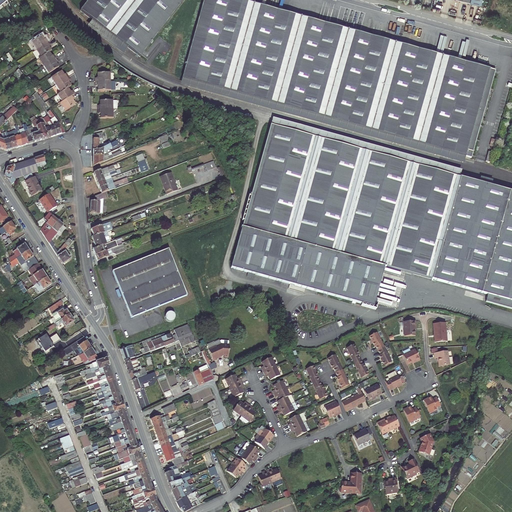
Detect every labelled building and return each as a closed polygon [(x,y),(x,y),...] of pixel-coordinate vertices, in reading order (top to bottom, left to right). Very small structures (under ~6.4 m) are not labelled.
[(88,0),(80,11),(92,20),(128,48),(140,57),(183,0),(88,0)] [(240,0),(203,0),(182,78),(465,157),(471,158),(495,70),(477,65),(462,61),(430,52),(415,48),(383,39),(384,33),(349,24),(348,30),(336,26),(321,22),(288,13),(274,9),(241,0),(240,0)] [(432,0),(431,7),(430,10),(437,12),(440,0),(432,0)] [(275,3),(274,9),(288,13),(290,8),(275,3)] [(322,17),(321,22),(336,26),(337,20),(322,17)] [(126,52),(128,48),(92,20),(90,23),(87,27),(123,55),(124,53),(126,52)] [(31,43),(36,50),(49,42),(47,39),(44,40),(42,36),(41,36),(38,31),(32,36),(35,40),(31,43)] [(36,50),(41,58),(49,52),(51,51),(49,47),(51,45),(49,42),(36,50)] [(417,43),(415,48),(430,52),(431,46),(417,43)] [(15,49),(9,53),(12,58),(18,53),(15,49)] [(41,58),(38,59),(43,66),(56,58),(54,55),(52,56),(49,52),(41,58)] [(464,56),(462,61),(477,65),(478,60),(464,56)] [(58,62),(56,58),(43,66),(48,74),(59,67),(56,63),(58,62)] [(61,71),(51,78),(55,85),(68,77),(66,74),(64,75),(61,71)] [(95,82),(110,82),(110,73),(97,73),(97,78),(95,78),(95,82)] [(68,77),(55,85),(60,93),(68,88),(71,86),(68,82),(70,81),(68,77)] [(465,157),(182,78),(181,81),(180,85),(463,163),(464,160),(465,157)] [(110,91),(110,82),(95,82),(95,86),(98,86),(98,91),(110,91)] [(62,102),(72,96),(75,94),(73,91),(70,92),(68,88),(60,93),(57,95),(62,102)] [(75,99),(72,96),(62,102),(60,104),(64,111),(75,104),(72,100),(75,99)] [(100,106),(97,106),(97,110),(113,109),(112,100),(100,101),(100,106)] [(0,115),(0,127),(4,124),(9,119),(12,116),(16,112),(23,105),(21,103),(14,109),(13,107),(3,116),(1,114),(0,115)] [(113,109),(97,110),(98,114),(100,114),(100,118),(113,118),(113,109)] [(52,124),(56,135),(65,132),(60,124),(50,110),(47,112),(54,122),(52,122),(52,124)] [(48,116),(43,119),(49,129),(51,137),(56,135),(52,124),(52,122),(48,116)] [(271,122),(271,125),(459,177),(461,170),(272,118),(271,122)] [(40,132),(42,140),(48,138),(51,137),(49,129),(45,130),(43,127),(45,127),(43,120),(38,121),(38,120),(33,122),(35,127),(36,127),(38,132),(40,132)] [(22,146),(28,144),(25,133),(23,129),(19,130),(17,125),(16,126),(22,146)] [(32,128),(28,129),(27,127),(25,125),(22,126),(23,129),(25,133),(28,144),(42,140),(40,132),(38,132),(35,133),(32,128)] [(271,125),(231,267),(373,307),(384,266),(404,272),(419,276),(488,295),(486,302),(511,309),(511,191),(491,186),(479,183),(459,177),(271,125)] [(17,148),(22,146),(16,126),(15,126),(15,127),(16,129),(11,130),(12,132),(17,148)] [(7,132),(2,134),(3,140),(6,151),(11,149),(7,135),(7,132)] [(7,135),(11,149),(17,148),(12,132),(11,132),(11,134),(7,135)] [(106,143),(103,144),(102,132),(93,135),(93,150),(104,148),(106,146),(106,143)] [(166,135),(158,138),(161,144),(169,141),(166,135)] [(93,150),(93,156),(103,156),(107,154),(108,154),(106,151),(112,148),(111,147),(112,146),(113,147),(115,145),(116,147),(118,145),(116,141),(106,146),(104,148),(93,150)] [(93,156),(92,166),(121,154),(120,151),(112,155),(108,157),(107,154),(103,156),(93,156)] [(46,164),(43,156),(34,159),(37,167),(39,167),(46,164)] [(7,168),(4,175),(11,186),(16,178),(38,171),(37,171),(37,167),(34,159),(7,168)] [(190,167),(187,168),(188,171),(191,170),(192,172),(204,168),(206,172),(216,168),(213,161),(191,169),(190,167)] [(113,165),(93,173),(96,178),(109,173),(111,172),(115,171),(113,165)] [(41,191),(34,177),(33,178),(31,173),(24,177),(26,181),(25,182),(29,190),(29,191),(29,192),(29,193),(30,195),(31,195),(32,196),(41,191)] [(111,178),(109,173),(96,178),(98,183),(111,178)] [(171,173),(160,177),(166,195),(177,191),(171,173)] [(480,177),(479,183),(491,186),(493,180),(480,177)] [(113,183),(111,178),(98,183),(99,188),(113,183)] [(115,189),(114,186),(119,184),(120,185),(128,183),(127,178),(113,183),(99,188),(101,194),(105,192),(115,189)] [(94,201),(90,201),(90,213),(99,213),(102,213),(103,206),(100,206),(100,200),(103,198),(107,197),(105,192),(101,194),(94,196),(94,201)] [(57,220),(49,213),(44,219),(47,222),(40,231),(44,237),(57,220)] [(66,228),(57,220),(44,237),(50,245),(52,242),(51,240),(59,231),(62,233),(66,228)] [(15,229),(11,222),(0,228),(0,235),(6,232),(7,234),(8,233),(10,236),(15,233),(13,230),(15,229)] [(105,224),(91,229),(93,236),(106,231),(112,229),(111,227),(106,229),(105,224)] [(91,237),(95,248),(106,244),(104,238),(108,236),(106,231),(93,236),(91,237)] [(12,243),(9,238),(3,241),(5,247),(12,243)] [(72,241),(69,238),(56,254),(62,264),(70,259),(64,250),(72,241)] [(92,249),(94,255),(117,246),(115,241),(110,242),(106,244),(95,248),(92,249)] [(29,250),(25,243),(17,249),(13,252),(15,254),(9,258),(10,262),(29,250)] [(94,255),(97,261),(108,257),(108,255),(113,253),(116,254),(125,251),(122,244),(117,246),(94,255)] [(112,271),(131,318),(187,295),(168,249),(112,271)] [(38,264),(29,250),(10,262),(12,267),(19,263),(21,265),(25,263),(29,269),(30,269),(38,264)] [(25,272),(29,269),(25,263),(21,265),(25,272)] [(38,264),(30,269),(34,275),(42,270),(38,264)] [(35,285),(47,277),(42,270),(34,275),(30,269),(29,269),(25,272),(17,277),(20,282),(24,280),(23,279),(28,276),(29,278),(30,278),(35,285)] [(417,281),(419,276),(404,272),(403,277),(417,281)] [(51,284),(47,277),(35,285),(39,292),(51,284)] [(20,282),(17,284),(24,293),(26,291),(20,282)] [(61,301),(58,297),(47,304),(50,308),(61,301)] [(61,301),(50,308),(49,308),(51,312),(63,304),(61,301)] [(56,312),(52,315),(57,322),(69,314),(66,310),(65,308),(62,310),(57,313),(56,312)] [(168,312),(166,313),(166,314),(165,316),(166,318),(167,320),(168,321),(170,321),(172,321),(174,319),(175,318),(175,316),(175,314),(173,312),(172,312),(170,311),(168,312)] [(51,331),(62,323),(65,327),(74,322),(69,314),(57,322),(49,328),(51,331)] [(403,322),(404,337),(415,336),(414,330),(414,327),(415,327),(415,321),(403,322)] [(446,324),(434,324),(435,343),(447,342),(446,324)] [(195,341),(188,325),(174,331),(176,334),(178,341),(181,347),(195,341)] [(376,333),(369,337),(374,347),(375,346),(378,351),(384,348),(376,333)] [(49,339),(46,334),(36,341),(40,348),(42,347),(47,356),(53,352),(51,350),(54,348),(53,345),(60,340),(56,334),(49,339)] [(164,334),(160,335),(164,346),(178,341),(176,334),(171,336),(170,334),(165,336),(164,334)] [(160,335),(150,339),(145,340),(149,351),(154,350),(155,350),(164,346),(160,335)] [(68,353),(72,351),(74,354),(69,356),(71,360),(79,356),(83,354),(91,348),(84,337),(66,348),(68,353)] [(141,349),(143,354),(149,351),(145,340),(142,342),(144,348),(141,349)] [(217,340),(206,344),(213,360),(221,356),(228,357),(229,340),(217,340)] [(132,345),(120,349),(124,361),(129,359),(135,357),(134,354),(135,354),(132,345)] [(358,355),(359,355),(354,345),(346,348),(354,363),(360,360),(358,355)] [(185,356),(186,359),(200,352),(198,347),(188,352),(189,354),(185,356)] [(68,353),(66,348),(57,355),(59,358),(68,353)] [(84,364),(98,359),(91,348),(83,354),(79,356),(84,364)] [(389,357),(384,348),(378,351),(380,355),(379,356),(381,361),(389,357)] [(414,350),(402,355),(407,365),(415,361),(415,362),(419,360),(414,350)] [(210,364),(204,351),(201,352),(208,365),(210,364)] [(440,352),(434,354),(434,359),(438,359),(439,367),(449,365),(447,351),(444,352),(440,352)] [(335,355),(327,359),(332,369),(333,368),(335,373),(342,370),(335,355)] [(145,359),(147,364),(138,367),(135,359),(130,361),(125,363),(128,373),(139,369),(142,368),(152,365),(152,363),(151,357),(145,359)] [(389,357),(381,361),(384,366),(391,362),(389,357)] [(276,366),(271,358),(261,362),(263,366),(264,368),(262,369),(263,372),(276,366)] [(90,369),(86,370),(87,374),(95,371),(109,366),(106,359),(89,365),(90,369)] [(362,364),(360,360),(354,363),(359,373),(366,369),(363,364),(362,364)] [(210,364),(208,365),(213,376),(218,374),(212,363),(210,364)] [(95,373),(85,377),(86,380),(92,378),(111,371),(109,366),(95,371),(95,373)] [(265,376),(267,374),(268,376),(270,380),(280,375),(276,366),(263,372),(265,376)] [(317,377),(318,376),(313,366),(306,370),(313,385),(319,382),(317,377)] [(139,369),(128,373),(131,381),(141,377),(140,375),(141,375),(139,369)] [(198,370),(193,373),(199,386),(213,379),(208,369),(199,373),(198,370)] [(366,369),(359,373),(361,378),(368,374),(366,369)] [(335,373),(337,378),(336,378),(339,383),(346,380),(342,370),(335,373)] [(92,378),(93,381),(87,383),(88,385),(98,382),(113,377),(111,371),(92,378)] [(141,377),(131,381),(135,391),(144,388),(142,384),(144,383),(143,381),(148,379),(156,376),(156,375),(154,372),(149,374),(141,377)] [(385,382),(389,391),(396,387),(402,384),(395,372),(388,376),(390,379),(385,382)] [(64,382),(62,374),(54,377),(57,384),(64,382)] [(181,390),(188,386),(186,383),(182,384),(178,375),(175,376),(181,390)] [(237,379),(235,375),(225,380),(229,389),(242,383),(240,380),(238,381),(237,379)] [(94,386),(94,389),(100,387),(114,382),(113,377),(98,382),(99,384),(94,386)] [(339,383),(341,388),(349,385),(346,380),(339,383)] [(286,388),(283,381),(273,386),(275,390),(272,391),(274,394),(286,388)] [(100,387),(101,390),(95,392),(96,394),(97,394),(116,387),(114,382),(100,387)] [(313,385),(317,394),(325,391),(322,386),(321,386),(319,382),(313,385)] [(243,386),(242,383),(229,389),(234,398),(244,393),(242,389),(241,387),(243,386)] [(377,385),(364,391),(369,401),(375,398),(382,394),(377,385)] [(47,387),(38,391),(41,396),(50,392),(47,387)] [(97,396),(99,400),(104,398),(118,393),(116,387),(98,394),(99,396),(97,396)] [(189,396),(194,408),(215,399),(210,387),(189,396)] [(274,394),(275,397),(278,396),(280,400),(287,397),(290,396),(286,388),(274,394)] [(342,402),(347,411),(355,407),(355,406),(365,401),(359,389),(356,390),(358,394),(342,402)] [(317,394),(320,400),(327,396),(325,391),(317,394)] [(104,398),(105,400),(99,402),(100,405),(106,403),(120,398),(118,393),(104,398)] [(277,402),(279,406),(277,407),(278,410),(291,404),(295,402),(291,395),(290,396),(287,397),(280,400),(277,402)] [(106,403),(107,406),(100,408),(101,411),(108,408),(122,403),(120,398),(106,403)] [(427,399),(423,401),(429,413),(437,410),(436,408),(440,406),(436,398),(432,400),(428,402),(427,399)] [(214,400),(207,404),(210,410),(217,407),(214,400)] [(239,401),(233,410),(241,416),(249,405),(246,403),(245,405),(243,404),(239,401)] [(77,407),(75,402),(73,402),(66,405),(68,411),(77,407)] [(341,414),(336,402),(324,408),(329,418),(334,416),(335,416),(341,414)] [(56,403),(46,406),(48,412),(58,409),(56,403)] [(108,408),(109,411),(101,414),(101,415),(102,417),(110,414),(124,409),(122,403),(108,408)] [(161,409),(164,415),(176,410),(173,404),(161,409)] [(280,413),(282,412),(284,416),(294,411),(291,404),(278,410),(280,413)] [(249,422),(256,413),(252,410),(250,409),(252,407),(249,405),(241,416),(249,422)] [(220,414),(217,407),(210,410),(213,417),(220,414)] [(407,409),(403,411),(409,423),(420,418),(418,415),(417,411),(415,408),(412,409),(408,411),(407,409)] [(126,415),(124,409),(110,414),(112,420),(126,415)] [(80,418),(78,413),(70,416),(72,421),(80,418)] [(212,418),(215,425),(217,424),(223,421),(220,414),(213,417),(212,418)] [(38,415),(28,418),(29,423),(40,419),(38,415)] [(128,420),(126,415),(112,420),(113,422),(109,423),(111,426),(128,420)] [(302,422),(299,415),(289,419),(291,424),(288,425),(290,428),(302,422)] [(168,416),(162,418),(162,416),(158,417),(151,419),(153,427),(161,424),(166,422),(169,420),(168,416)] [(382,435),(399,427),(394,416),(388,419),(387,418),(376,423),(382,435)] [(49,429),(63,424),(61,418),(47,423),(49,429)] [(111,426),(112,429),(109,430),(110,432),(120,429),(130,425),(128,420),(111,426)] [(161,424),(153,427),(156,434),(164,431),(168,429),(166,422),(161,424)] [(294,430),(295,432),(297,437),(307,432),(302,422),(290,428),(291,431),(294,430)] [(120,429),(122,434),(132,430),(130,425),(120,429)] [(369,438),(364,427),(359,430),(359,431),(353,434),(357,444),(369,438)] [(164,431),(156,434),(158,441),(166,438),(171,436),(168,429),(164,431)] [(262,431),(260,430),(257,434),(268,442),(271,438),(272,439),(274,436),(264,429),(262,431)] [(119,438),(113,440),(114,443),(119,441),(133,436),(132,430),(122,434),(118,435),(119,438)] [(183,434),(182,431),(176,434),(172,435),(171,436),(166,438),(158,441),(161,448),(169,445),(172,444),(176,442),(174,438),(183,434)] [(268,442),(257,434),(254,438),(256,440),(255,442),(264,449),(266,446),(268,442)] [(429,434),(420,439),(421,443),(418,452),(428,455),(429,454),(431,449),(433,442),(429,434)] [(81,443),(89,440),(87,435),(86,435),(79,438),(81,443)] [(119,441),(121,446),(135,441),(133,436),(119,441)] [(71,441),(63,444),(65,449),(73,446),(71,441)] [(116,448),(118,453),(137,446),(135,441),(121,446),(116,448)] [(161,448),(164,455),(171,452),(169,445),(161,448)] [(188,448),(187,445),(181,448),(175,451),(171,452),(164,455),(166,462),(172,460),(174,466),(184,462),(182,457),(181,457),(179,452),(184,450),(188,448)] [(245,451),(256,459),(258,457),(256,455),(259,451),(249,445),(245,451)] [(75,452),(73,446),(65,449),(67,455),(75,452)] [(118,453),(117,454),(119,460),(120,460),(139,452),(137,446),(118,453)] [(245,451),(240,458),(249,464),(252,460),(254,462),(256,459),(245,451)] [(77,457),(75,452),(67,455),(60,457),(62,462),(77,457)] [(139,452),(120,460),(122,465),(141,458),(139,452)] [(122,465),(120,465),(122,470),(129,468),(143,463),(141,458),(122,465)] [(245,465),(236,458),(231,465),(243,473),(245,470),(242,469),(245,465)] [(409,465),(402,468),(407,479),(416,475),(415,473),(419,472),(414,460),(408,463),(409,465)] [(180,476),(177,469),(188,464),(188,463),(187,461),(184,462),(174,466),(163,470),(168,484),(189,477),(188,473),(180,476)] [(81,467),(79,462),(73,464),(65,467),(67,472),(68,471),(81,467)] [(130,470),(127,471),(128,474),(145,468),(143,463),(129,468),(130,470)] [(231,465),(227,471),(236,478),(238,474),(241,476),(243,473),(231,465)] [(214,466),(208,469),(210,477),(215,475),(217,474),(214,466)] [(81,467),(68,471),(71,477),(84,472),(81,467)] [(147,474),(145,468),(128,474),(124,476),(125,481),(147,474)] [(281,480),(277,469),(272,471),(270,472),(269,469),(266,470),(272,483),(281,480)] [(272,483),(266,470),(263,472),(264,474),(262,475),(258,477),(262,487),(272,483)] [(134,481),(129,483),(130,486),(133,484),(149,479),(147,474),(133,478),(134,481)] [(360,494),(361,474),(351,474),(351,485),(348,484),(348,483),(341,483),(341,487),(340,488),(339,492),(341,493),(360,494)] [(189,477),(168,484),(170,491),(179,487),(181,490),(186,488),(185,487),(188,486),(185,481),(190,479),(189,477)] [(86,478),(79,480),(74,482),(76,487),(88,483),(86,478)] [(397,493),(395,478),(391,479),(391,480),(383,481),(385,494),(397,493)] [(151,484),(149,479),(133,484),(134,487),(131,489),(132,491),(133,490),(151,484)] [(220,481),(216,482),(219,488),(220,489),(222,494),(225,492),(220,481)] [(135,496),(153,490),(151,484),(133,490),(135,496)] [(170,491),(175,502),(191,494),(192,493),(188,486),(185,487),(186,488),(181,490),(179,487),(170,491)] [(155,496),(153,490),(135,496),(133,497),(134,500),(130,501),(131,504),(136,502),(155,496)] [(198,496),(193,498),(191,494),(175,502),(179,509),(198,498),(198,496)] [(155,496),(136,502),(138,510),(144,508),(157,501),(155,496)] [(201,496),(198,498),(179,509),(182,511),(185,511),(197,506),(195,502),(198,500),(203,498),(201,496)] [(290,497),(272,503),(273,508),(281,505),(282,507),(289,505),(288,502),(292,501),(290,497)] [(375,511),(370,499),(355,505),(357,511),(375,511)] [(147,511),(159,506),(157,501),(144,508),(138,510),(139,511),(147,511)] [(96,503),(87,507),(88,511),(90,511),(98,509),(96,503)]
